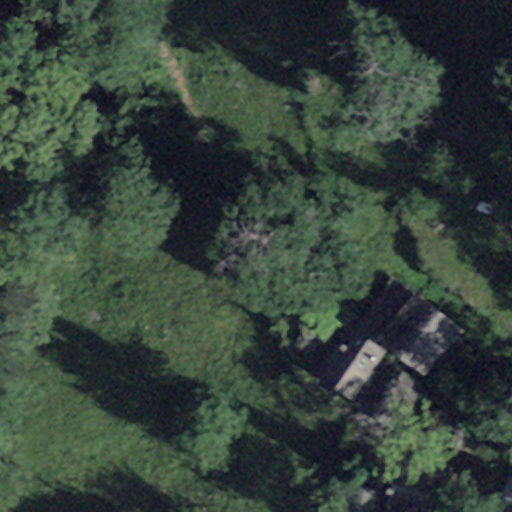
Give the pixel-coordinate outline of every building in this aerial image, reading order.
[(460,334),(413,300),(379,348),(387,354),(425,383),(460,334)] [(379,348),(353,329),(318,377),(352,402),(387,354),(379,348)] [(499,402),(444,386),(427,443),(482,459),(499,402)] [(446,511),(451,497),(400,483),(392,511),(446,511)] [(380,511),(383,502),(336,490),(330,511),(380,511)]
